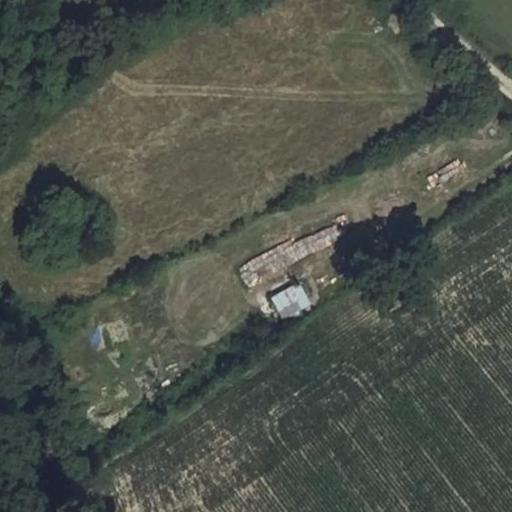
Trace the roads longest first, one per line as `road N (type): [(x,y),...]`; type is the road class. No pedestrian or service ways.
road 1 (track): [(0,280),(16,298),(57,295),(486,71)]
road 2 (track): [(511,95),(414,0)]
